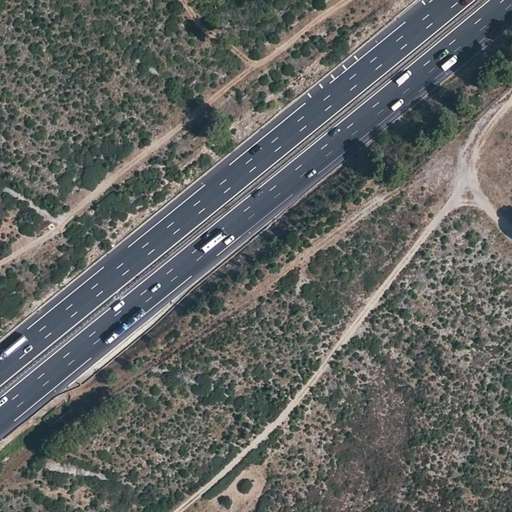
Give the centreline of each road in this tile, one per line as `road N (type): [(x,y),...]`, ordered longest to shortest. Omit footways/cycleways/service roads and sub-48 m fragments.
road 1 (motorway): [(0,414),(507,0)]
road 2 (motorway): [(454,0),(0,369)]
road 3 (track): [(511,97),(476,133),(457,190),(298,394),(178,511)]
road 4 (track): [(0,263),(53,232),(348,0)]
